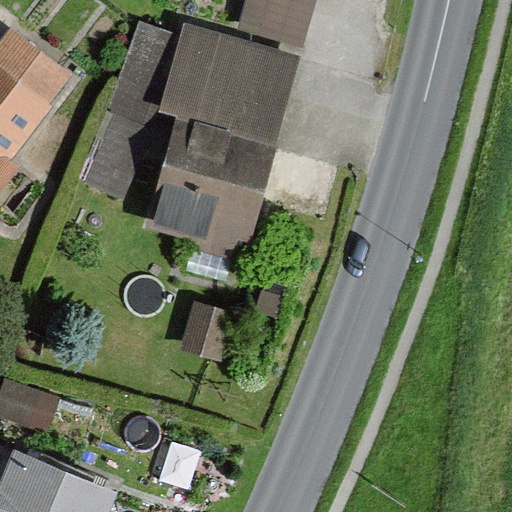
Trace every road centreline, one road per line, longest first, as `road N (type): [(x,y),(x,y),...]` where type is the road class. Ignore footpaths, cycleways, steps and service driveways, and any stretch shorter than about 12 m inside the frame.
road 1 (motorway): [(511,325),(0,508)]
road 2 (secondary): [(448,0),(366,290),(276,511)]
